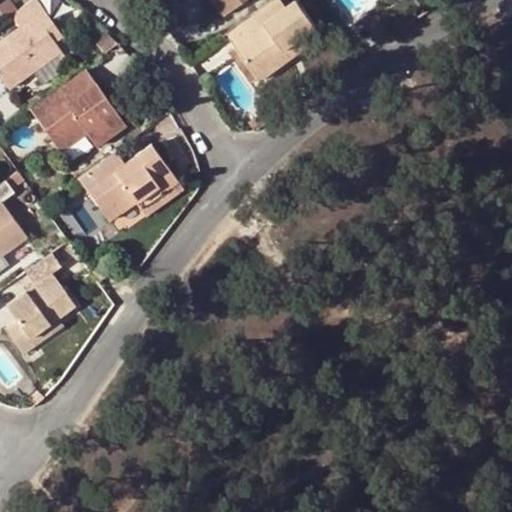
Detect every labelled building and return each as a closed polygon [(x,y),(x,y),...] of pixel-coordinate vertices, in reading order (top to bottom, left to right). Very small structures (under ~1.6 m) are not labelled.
[(38,0),(33,0),(12,16),(20,27),(0,41),(0,75),(9,89),(62,51),(55,42),(38,17),(45,11),(38,0)] [(213,0),(224,15),(245,0),(213,0)] [(285,0),(272,0),(228,32),(238,46),(261,79),(293,57),(287,49),(306,36),(317,28),(297,0),(294,0),(289,4),(285,0)] [(38,17),(55,42),(63,36),(45,11),(38,17)] [(287,49),(293,57),(312,43),(306,36),(287,49)] [(261,79),(238,46),(231,50),(255,84),(261,79)] [(66,101),(95,81),(86,68),(57,89),(66,101)] [(44,98),(30,108),(52,140),(78,121),(86,131),(97,147),(128,126),(95,81),(66,101),(57,89),(44,98)] [(44,98),(57,89),(54,84),(40,93),(44,98)] [(78,121),(52,140),(60,151),(86,131),(78,121)] [(117,151),(79,178),(102,211),(116,201),(123,213),(136,203),(141,209),(180,182),(152,142),(124,162),(117,151)] [(24,180),(17,171),(5,180),(12,189),(24,180)] [(12,189),(5,180),(0,183),(0,254),(2,253),(26,236),(2,201),(14,192),(12,189)] [(180,182),(141,209),(146,217),(185,189),(180,182)] [(116,201),(102,211),(110,222),(123,213),(116,201)] [(67,240),(50,252),(56,259),(72,247),(67,240)] [(50,252),(25,270),(31,278),(34,283),(25,289),(5,303),(16,318),(3,327),(22,353),(36,344),(30,336),(56,318),(74,305),(52,273),(61,266),(56,259),(50,252)] [(0,287),(17,276),(2,253),(0,254),(0,287)] [(109,257),(92,269),(101,280),(118,268),(109,257)] [(34,283),(31,278),(21,285),(25,289),(34,283)] [(30,336),(36,344),(61,325),(56,318),(30,336)]
